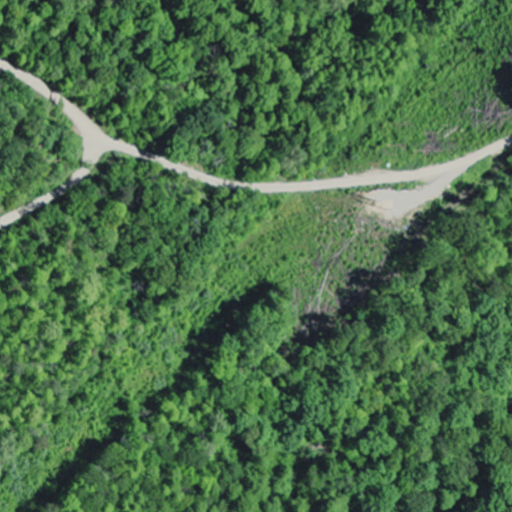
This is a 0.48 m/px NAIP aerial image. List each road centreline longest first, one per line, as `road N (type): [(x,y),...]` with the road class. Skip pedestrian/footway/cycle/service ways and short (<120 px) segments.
road 1 (residential): [(511,94),(441,123),(265,108),(231,95)]
road 2 (residential): [(231,95),(110,49),(30,0)]
